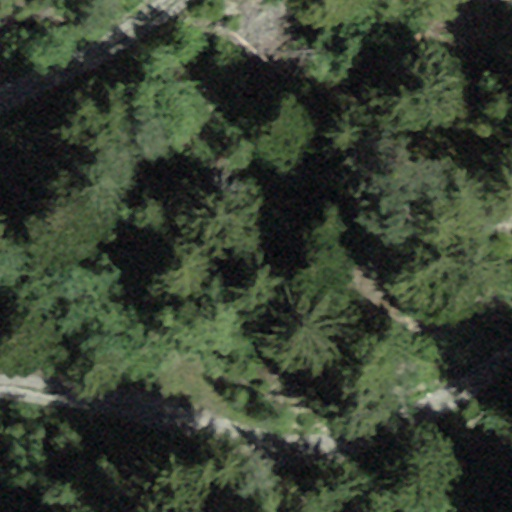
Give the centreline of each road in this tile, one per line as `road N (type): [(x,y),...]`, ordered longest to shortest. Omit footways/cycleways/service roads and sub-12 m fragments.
road 1 (track): [(511,351),(481,383),(436,410),(363,440),(284,443),(0,400)]
road 2 (track): [(0,106),(182,0)]
